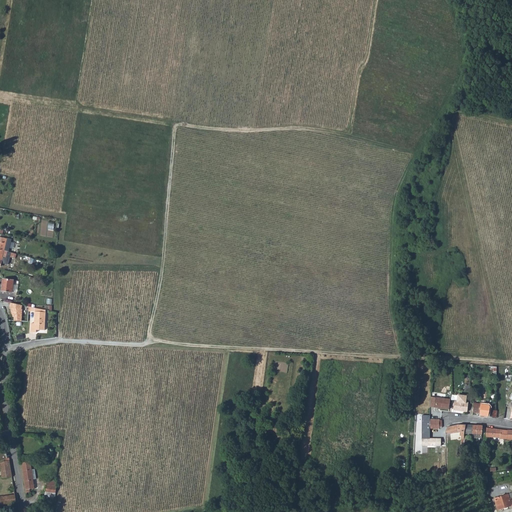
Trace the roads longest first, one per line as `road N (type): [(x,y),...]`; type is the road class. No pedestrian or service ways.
road 1 (track): [(4,350),(153,339),(511,363)]
road 2 (unclassified): [(21,511),(0,312)]
